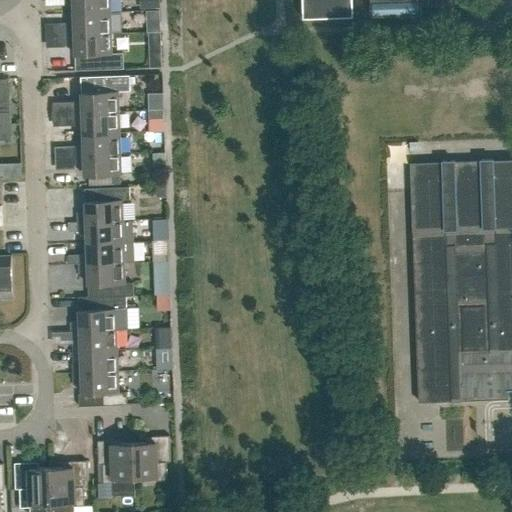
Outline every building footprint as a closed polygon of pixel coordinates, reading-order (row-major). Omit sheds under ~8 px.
[(64,0),(65,2),(77,1),(78,13),(111,12),(110,0),(64,0)] [(371,15),(422,13),(421,5),(452,4),(451,0),(302,0),(303,18),(353,16),(353,8),(371,7),(371,15)] [(160,10),(147,11),(148,24),(160,23),(160,10)] [(78,24),(66,25),(66,34),(112,33),(121,32),(121,11),(111,12),(78,13),(78,24)] [(160,32),(149,33),(149,43),(161,42),(160,32)] [(66,34),(66,44),(79,43),(80,69),(75,69),(75,70),(124,68),(123,53),(112,53),(112,33),(66,34)] [(86,103),(74,103),(74,113),(119,111),(119,91),(130,91),(130,75),(80,76),(80,78),(85,77),(86,103)] [(0,139),(11,139),(9,78),(0,78),(0,139)] [(156,87),(143,88),(143,109),(156,108),(156,87)] [(408,92),(338,94),(340,157),(364,156),(365,176),(343,177),(345,236),(390,235),(386,125),(409,124),(408,92)] [(71,95),(47,95),(47,116),(71,116),(71,95)] [(87,133),(120,132),(119,111),(74,113),(74,123),(86,122),(87,133)] [(120,125),(121,137),(140,136),(139,124),(120,125)] [(87,145),(75,145),(75,155),(121,153),(120,132),(87,133),(87,145)] [(163,132),(152,133),(153,144),(164,143),(163,132)] [(119,175),(122,175),(121,153),(75,155),(76,165),(88,164),(89,185),(120,183),(119,175)] [(442,162),(410,163),(419,401),(507,398),(507,391),(511,390),(511,159),(493,160),(493,159),(442,161),(442,162)] [(21,165),(0,165),(0,177),(22,177),(21,165)] [(90,212),(77,212),(78,222),(123,220),(122,199),(89,200),(90,212)] [(70,222),(70,232),(90,231),(91,242),(124,241),(123,220),(78,222),(70,222)] [(67,254),(68,264),(79,264),(125,262),(135,262),(134,241),(124,241),(91,242),(91,254),(79,254),(67,254)] [(0,297),(13,297),(11,255),(0,255),(0,297)] [(126,296),(134,296),(133,282),(125,282),(125,262),(79,264),(79,273),(92,273),(92,284),(88,284),(88,296),(88,297),(126,295),(126,296)] [(83,320),(71,321),(71,331),(117,329),(127,329),(126,296),(126,295),(88,297),(88,296),(78,296),(79,310),(83,310),(83,320)] [(84,351),(118,350),(117,329),(71,331),(72,340),(84,340),(84,351)] [(172,348),(158,348),(159,369),(173,369),(172,348)] [(85,362),(73,363),(73,373),(118,371),(118,350),(84,351),(85,362)] [(79,406),(127,404),(126,392),(119,392),(118,371),(73,373),(73,382),(86,382),(86,393),(78,393),(79,406)] [(154,436),(155,442),(133,442),(135,477),(156,477),(156,480),(167,480),(166,461),(170,461),(169,435),(154,436)] [(134,494),(133,478),(135,477),(133,442),(112,443),(112,439),(97,440),(98,464),(102,464),(103,482),(111,482),(112,494),(134,494)] [(72,461),(72,467),(51,467),(52,511),(74,511),(74,505),(84,505),(83,486),(88,486),(87,460),(72,461)] [(20,507),(30,507),(30,511),(52,511),(51,467),(29,468),(29,462),(14,463),(15,489),(19,488),(20,507)]
